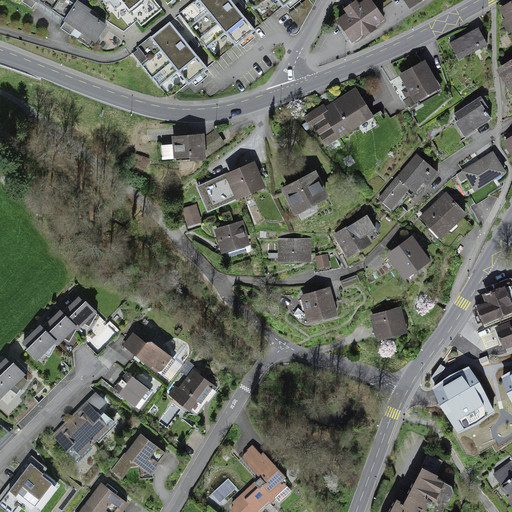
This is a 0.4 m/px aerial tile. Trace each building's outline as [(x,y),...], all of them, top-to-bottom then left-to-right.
[(109,25),(72,0),(33,0),(97,43),(109,25)] [(119,0),(129,13),(146,0),(119,0)] [(198,0),(236,47),(255,32),(229,0),(198,0)] [(276,0),(283,8),(293,0),(276,0)] [(338,21),(353,41),(383,20),(369,0),(368,0),(359,7),(356,3),(346,10),(349,14),(338,21)] [(511,1),(501,9),(507,18),(500,22),(508,34),(511,32),(511,1)] [(150,39),(188,86),(209,70),(171,22),(150,39)] [(452,43),(461,59),(487,46),(478,29),(452,43)] [(511,63),(501,70),(511,87),(511,63)] [(424,64),(401,77),(408,89),(404,90),(412,104),(438,89),(424,64)] [(323,108),(306,119),(312,127),(315,126),(325,142),(369,114),(354,92),(325,110),(323,108)] [(478,100),(453,116),(467,136),(492,119),(478,100)] [(204,137),(173,138),(174,158),(205,157),(204,137)] [(492,155),(465,171),(475,188),(502,173),(492,155)] [(416,156),(381,200),(391,208),(407,188),(413,192),(424,179),(426,182),(435,171),(416,156)] [(252,165),(228,176),(237,197),(262,187),(252,165)] [(315,175),(285,190),(296,212),(326,197),(315,175)] [(223,176),(197,188),(207,210),(233,199),(223,176)] [(445,197),(424,217),(442,236),(463,216),(445,197)] [(196,209),(185,212),(190,228),(201,226),(196,209)] [(369,217),(334,236),(347,257),(371,243),(366,235),(377,229),(369,217)] [(241,223),(217,231),(224,251),(248,243),(241,223)] [(412,240),(391,254),(406,276),(427,261),(412,240)] [(309,241),(281,241),(281,260),(309,260),(309,241)] [(318,266),(330,265),(329,253),(317,254),(318,266)] [(487,305),(478,308),(484,326),(511,315),(511,307),(505,288),(484,295),(487,305)] [(328,291),(303,297),(310,321),(335,314),(328,291)] [(83,296),(65,312),(79,325),(80,327),(98,311),(83,296)] [(43,328),(57,341),(59,343),(79,325),(65,312),(64,311),(43,328)] [(399,311),(375,317),(380,338),(404,332),(399,311)] [(511,323),(498,329),(505,347),(511,344),(511,323)] [(42,327),(22,345),(37,360),(57,341),(43,328),(42,327)] [(134,336),(126,346),(158,372),(168,359),(149,343),(146,346),(134,336)] [(10,358),(0,367),(0,397),(1,398),(26,374),(10,358)] [(197,370),(176,395),(197,412),(218,387),(197,370)] [(127,374),(114,390),(134,406),(147,389),(127,374)] [(511,374),(490,384),(502,412),(511,407),(511,374)] [(87,404),(70,420),(92,442),(108,426),(87,404)] [(70,420),(54,436),(75,458),(92,442),(70,420)] [(0,444),(10,435),(0,427),(0,444)] [(140,437),(127,456),(151,474),(165,455),(140,437)] [(263,479),(230,508),(233,511),(254,511),(288,482),(257,448),(245,458),(263,479)] [(511,458),(484,478),(491,487),(497,482),(511,502),(511,458)] [(33,459),(0,504),(0,506),(8,511),(13,511),(18,505),(27,511),(39,511),(59,486),(42,474),(46,469),(33,459)] [(404,497),(397,511),(429,511),(436,497),(441,499),(449,480),(427,470),(414,502),(404,497)] [(102,485),(88,502),(101,511),(113,511),(122,501),(102,485)] [(101,511),(88,502),(81,511),(101,511)]
